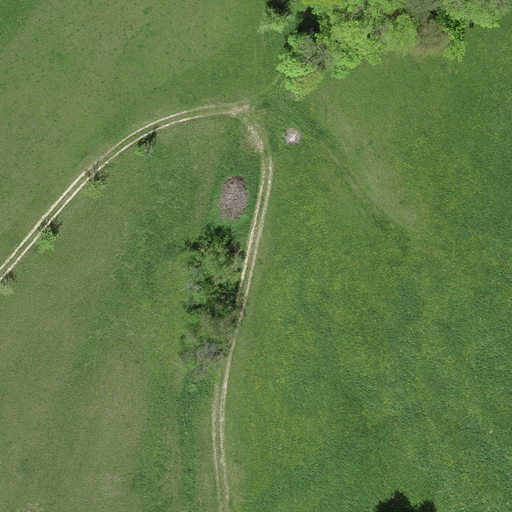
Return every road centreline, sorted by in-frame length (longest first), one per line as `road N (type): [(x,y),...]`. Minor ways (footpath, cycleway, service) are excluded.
road 1 (track): [(0,280),(124,148),(182,120),(227,111),(253,123),(267,185)]
road 2 (track): [(224,511),(220,392),(267,185)]
